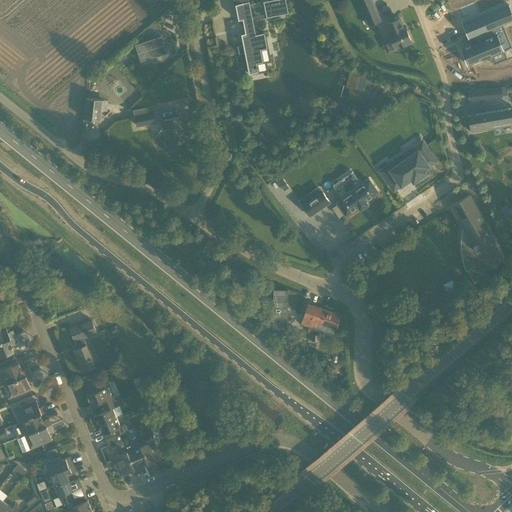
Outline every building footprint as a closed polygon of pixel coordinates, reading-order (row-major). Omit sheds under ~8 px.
[(247,25),(248,32),(241,34),(243,44),(237,46),(239,54),(245,53),(249,74),(258,72),(258,69),(257,67),(257,63),(263,62),(261,50),(267,48),(264,33),(256,34),(253,20),(289,13),(286,0),(270,0),(263,2),(266,14),(252,17),(249,1),(235,4),(239,20),(243,19),(244,26),(247,25)] [(381,20),(372,0),(357,0),(369,26),(381,20)] [(477,43),(461,49),(461,50),(463,50),(469,64),(467,64),(467,65),(504,50),(503,49),(502,50),(496,36),(498,35),(497,35),(496,35),(493,29),(511,21),(511,17),(508,7),(509,6),(509,5),(463,24),(463,25),(465,25),(470,37),(468,38),(469,39),(475,36),(477,43)] [(388,33),(391,39),(382,43),(387,54),(397,50),(397,51),(405,48),(404,45),(412,42),(405,26),(403,27),(400,18),(386,24),(390,33),(388,33)] [(163,70),(160,55),(137,59),(140,75),(163,70)] [(354,75),(351,88),(359,90),(363,74),(359,73),(358,76),(354,75)] [(377,83),(372,78),(366,84),(371,89),(372,90),(377,83)] [(493,96),(502,95),(501,86),(492,87),(493,96)] [(103,100),(86,98),(84,118),(100,120),(103,100)] [(469,130),(480,128),(480,124),(509,122),(508,109),(474,112),(475,116),(469,116),(470,129),(469,129),(469,130)] [(153,113),(135,117),(137,126),(155,122),(153,113)] [(166,137),(159,138),(161,150),(165,153),(177,150),(175,143),(184,142),(181,126),(183,126),(181,117),(162,120),(166,137)] [(83,126),(82,139),(91,139),(91,126),(83,126)] [(381,171),(394,190),(411,177),(414,181),(427,171),(425,168),(436,161),(425,146),(407,159),(404,154),(396,160),(381,171)] [(339,217),(344,213),(346,215),(358,207),(360,210),(368,204),(366,201),(379,192),(369,179),(362,185),(357,178),(337,192),(342,198),(337,202),(338,204),(333,208),(339,217)] [(277,182),(284,191),(289,188),(282,179),(277,182)] [(330,202),(322,191),(302,205),(310,216),(330,202)] [(465,230),(464,230),(463,231),(463,232),(462,242),(463,242),(466,255),(468,262),(471,268),(467,270),(474,283),(505,258),(469,195),(451,205),(465,230)] [(326,236),(321,239),(311,224),(301,230),(319,257),(333,248),(326,236)] [(382,307),(397,311),(399,303),(385,298),(380,297),(378,305),(382,307)] [(341,315),(308,304),(301,324),(315,328),(317,323),(336,329),(341,315)] [(91,320),(69,329),(77,348),(73,350),(82,371),(95,365),(84,338),(96,333),(91,320)] [(0,342),(15,336),(12,330),(8,332),(5,325),(0,326),(0,342)] [(309,333),(307,339),(318,341),(319,335),(309,333)] [(15,336),(0,342),(0,357),(14,352),(11,345),(17,342),(15,336)] [(0,370),(0,374),(4,385),(31,374),(28,368),(22,370),(18,363),(0,370)] [(31,374),(4,385),(10,398),(32,389),(29,382),(33,380),(31,374)] [(88,386),(91,393),(87,395),(91,405),(100,401),(102,405),(114,401),(108,386),(101,389),(98,382),(88,386)] [(98,423),(99,424),(116,417),(123,414),(119,405),(116,406),(116,405),(121,403),(122,402),(121,400),(123,399),(122,397),(114,401),(102,405),(104,411),(95,415),(96,416),(94,416),(94,418),(96,422),(97,423),(98,423)] [(19,422),(39,414),(46,412),(43,405),(39,407),(36,400),(14,409),(19,422)] [(19,422),(25,436),(51,425),(49,418),(42,421),(39,414),(19,422)] [(120,426),(116,417),(99,424),(103,434),(114,429),(116,434),(127,430),(125,424),(120,426)] [(165,450),(161,445),(158,438),(163,437),(164,437),(157,421),(157,422),(154,422),(154,424),(153,430),(154,437),(145,440),(145,439),(139,442),(147,462),(150,468),(156,465),(155,461),(163,458),(160,451),(164,449),(165,450)] [(54,431),(51,425),(25,436),(30,449),(52,440),(49,432),(54,431)] [(502,433),(500,437),(511,440),(511,428),(505,426),(502,431),(501,432),(502,433)] [(139,442),(125,447),(136,473),(145,470),(142,464),(147,462),(139,442)] [(136,473),(125,447),(119,449),(121,453),(113,457),(120,475),(128,472),(130,476),(136,473)] [(54,449),(47,452),(49,457),(49,458),(59,454),(56,448),(54,449)] [(45,462),(50,473),(73,464),(70,456),(61,460),(59,456),(45,462)] [(50,473),(55,484),(69,479),(67,475),(76,472),(73,464),(50,473)] [(22,468),(17,465),(12,471),(17,475),(22,468)] [(22,468),(17,475),(21,478),(26,472),(22,468)] [(70,482),(69,479),(55,484),(62,504),(63,503),(74,499),(71,491),(82,486),(79,478),(70,482)] [(29,506),(38,499),(33,493),(24,499),(29,506)] [(71,507),(72,511),(84,511),(91,509),(87,500),(77,504),(74,499),(63,503),(66,509),(71,507)] [(3,501),(0,504),(0,511),(16,511),(18,510),(20,508),(15,504),(11,507),(3,501)] [(34,507),(36,511),(43,511),(40,502),(34,507)]
